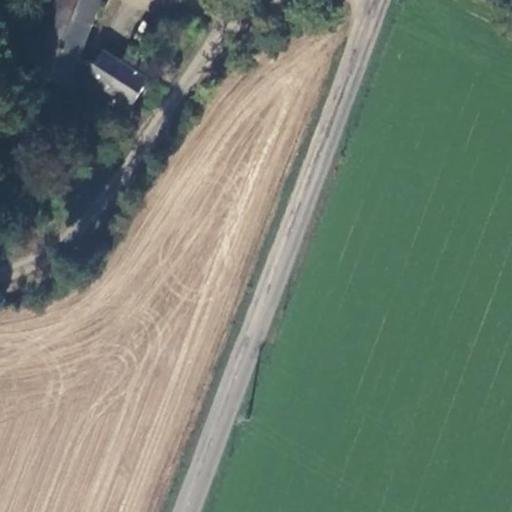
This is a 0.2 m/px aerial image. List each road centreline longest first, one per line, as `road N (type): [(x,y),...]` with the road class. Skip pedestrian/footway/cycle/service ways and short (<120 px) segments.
road 1 (tertiary): [(184,511),(378,0)]
road 2 (unclassified): [(267,0),(235,21),(55,256),(0,272)]
